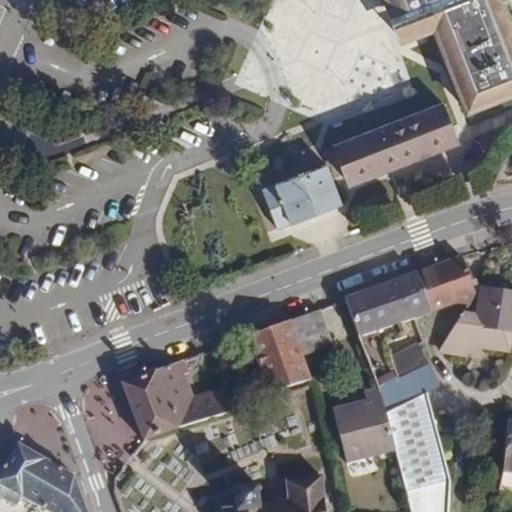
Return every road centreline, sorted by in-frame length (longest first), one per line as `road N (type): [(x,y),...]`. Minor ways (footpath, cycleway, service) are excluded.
road 1 (tertiary): [(511,206),(475,213),(56,374)]
road 2 (unknown): [(338,265),(265,121)]
road 3 (residential): [(109,511),(56,374)]
